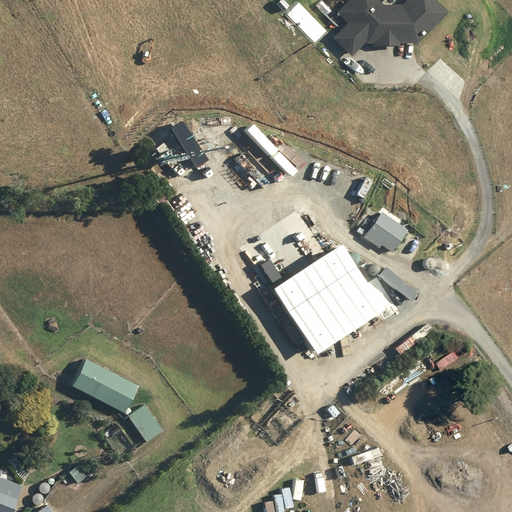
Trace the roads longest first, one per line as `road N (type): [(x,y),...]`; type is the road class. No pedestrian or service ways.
road 1 (unknown): [(430,290),(346,232),(325,225),(290,230),(263,262),(266,298),(307,363),(329,372),(343,362)]
road 2 (unknown): [(430,290),(479,237),(486,176),(462,116),(403,52)]
road 3 (unknown): [(511,377),(462,313),(430,290)]
